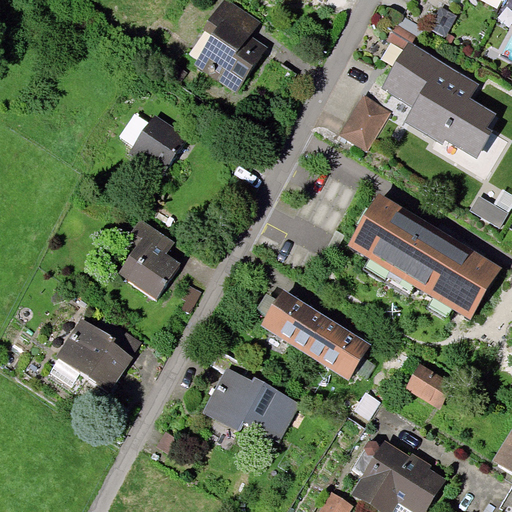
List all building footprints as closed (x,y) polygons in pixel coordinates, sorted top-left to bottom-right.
[(236,94),(262,56),(245,44),(256,28),(223,6),(211,23),(221,29),(196,66),(208,75),(208,78),(212,77),(236,94)] [(440,13),(438,14),(430,30),(430,32),(442,38),(443,37),(452,21),(452,19),(440,13)] [(386,43),(401,52),(409,37),(395,28),(386,43)] [(471,91),(408,53),(384,92),(423,116),(415,130),(441,145),(443,141),(476,161),(485,146),(481,144),(492,126),(461,108),(471,91)] [(476,94),(487,100),(494,87),(484,81),(476,94)] [(388,115),(363,100),(339,139),(365,154),(388,115)] [(128,156),(162,178),(184,145),(151,123),(147,128),(134,119),(118,142),(132,151),(128,156)] [(497,272),(382,206),(356,250),(471,316),(497,272)] [(154,304),(177,270),(163,260),(172,248),(138,225),(124,246),(135,253),(127,265),(134,270),(124,284),(154,304)] [(305,356),(322,328),(280,301),(262,329),(305,356)] [(80,380),(105,397),(129,362),(127,362),(137,347),(117,334),(109,345),(81,325),(59,358),(60,358),(48,376),(70,390),(78,378),(80,380)] [(365,354),(322,328),(305,356),(347,382),(365,354)] [(247,371),(220,356),(211,371),(225,378),(205,414),(226,425),(228,419),(275,445),(295,409),(260,390),(258,393),(241,384),(247,371)] [(408,392),(433,407),(444,389),(419,374),(408,392)] [(423,511),(439,487),(369,443),(350,472),(365,482),(355,499),(375,511),(423,511)] [(511,443),(496,469),(511,478),(511,443)] [(325,511),(343,511),(331,503),(325,511)]
